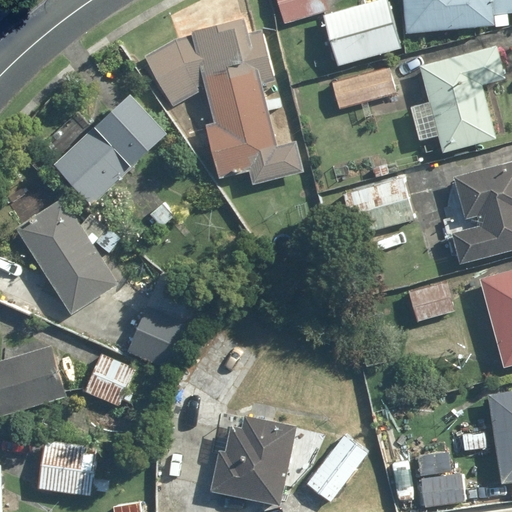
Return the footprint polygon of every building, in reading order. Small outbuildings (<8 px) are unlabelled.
[(326,0),(276,0),(284,25),(329,12),(326,0)] [(387,0),(383,0),(325,18),(340,68),(402,49),(387,0)] [(403,0),(406,35),(496,28),(493,0),(403,0)] [(511,0),(496,0),(497,15),(511,14),(511,0)] [(177,39),(145,56),(174,105),(205,88),(215,126),(206,128),(221,194),(307,173),(298,141),(279,146),(263,85),(276,82),(263,32),(262,30),(251,33),(246,18),(193,32),(193,36),(177,39)] [(440,136),(446,154),(497,139),(482,87),(508,79),(498,46),(421,68),(431,103),(412,108),(421,141),(440,136)] [(391,67),(330,85),(338,112),(399,95),(391,67)] [(167,135),(128,94),(92,128),(83,118),(55,144),(64,154),(55,163),(93,204),(167,135)] [(462,266),(511,252),(511,161),(455,177),(467,218),(479,215),(482,225),(453,233),(462,266)] [(404,178),(345,195),(357,236),(416,220),(404,178)] [(157,181),(130,206),(148,226),(175,201),(157,181)] [(108,230),(91,214),(80,226),(62,197),(16,227),(72,313),(118,284),(93,246),(108,230)] [(511,269),(481,278),(505,368),(511,365),(511,269)] [(449,280),(408,292),(417,323),(458,310),(449,280)] [(192,324),(148,306),(128,353),(171,372),(192,324)] [(217,384),(241,339),(225,330),(201,376),(217,384)] [(66,394),(51,345),(0,360),(0,412),(5,412),(66,394)] [(137,370),(103,354),(86,391),(119,407),(137,370)] [(511,391),(489,395),(502,485),(511,483),(511,391)] [(297,427),(244,417),(219,412),(211,457),(221,459),(215,495),(242,500),(240,511),(269,511),(270,506),(282,508),(297,427)] [(488,431),(465,434),(467,453),(490,450),(488,431)] [(370,454),(345,435),(305,485),(330,505),(370,454)] [(112,480),(96,478),(99,448),(46,442),(41,490),(94,496),(94,492),(110,494),(112,480)] [(421,479),(451,474),(448,451),(417,456),(421,479)] [(415,467),(398,469),(403,509),(419,507),(415,467)] [(451,474),(421,479),(426,510),(469,503),(464,472),(451,474)]
